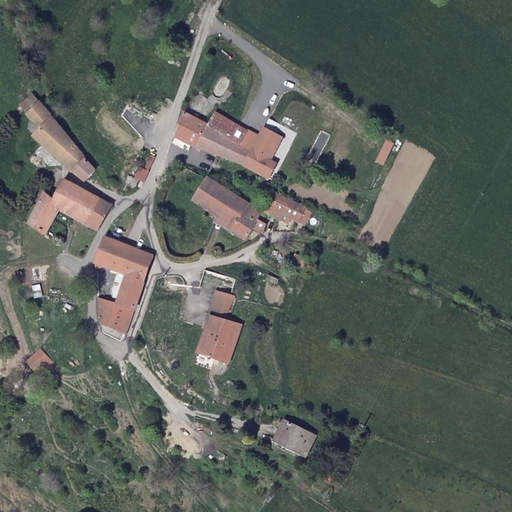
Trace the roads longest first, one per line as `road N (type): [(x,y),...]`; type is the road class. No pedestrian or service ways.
road 1 (residential): [(204,441),(138,363),(89,329),(86,317),(90,257),(113,218),(147,186),(210,0)]
road 2 (track): [(204,511),(130,400),(122,362),(156,258),(147,186)]
